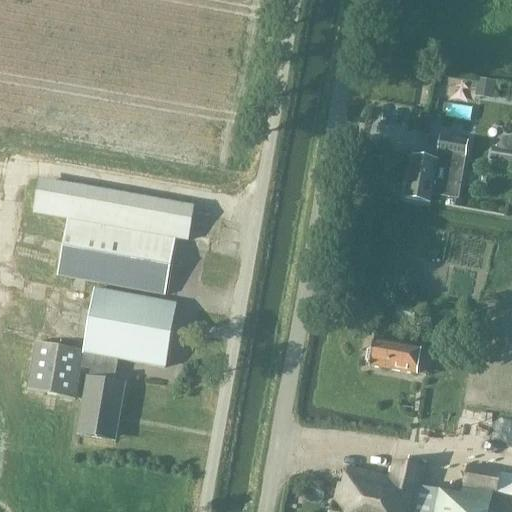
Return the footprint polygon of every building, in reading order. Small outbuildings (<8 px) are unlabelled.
[(471,87),(476,88),(475,94),(493,97),(496,81),(473,77),(471,87)] [(487,100),(463,95),(460,111),(484,115),(487,100)] [(428,203),(429,196),(456,200),(461,169),(463,169),(465,156),(463,156),(465,143),(438,139),(434,162),(413,158),(406,199),(428,203)] [(511,164),(511,150),(491,147),(488,161),(511,164)] [(187,242),(190,221),(191,207),(39,180),(34,215),(66,221),(55,277),(164,296),(175,240),(187,242)] [(164,369),(170,336),(175,305),(94,290),(83,353),(35,344),(26,392),(73,400),(79,368),(90,370),(88,379),(87,379),(76,436),(113,441),(123,384),(113,383),(117,361),(164,369)] [(413,325),(415,310),(396,307),(393,321),(413,325)] [(419,317),(417,329),(429,331),(430,319),(419,317)] [(425,377),(429,351),(372,340),(368,368),(425,377)] [(438,492),(420,489),(423,469),(392,463),(389,477),(345,469),(342,486),(337,485),(334,504),(331,504),(329,511),(485,511),(487,502),(491,493),(494,493),(494,495),(511,497),(511,476),(499,475),(466,468),(462,488),(457,496),(438,492)]
